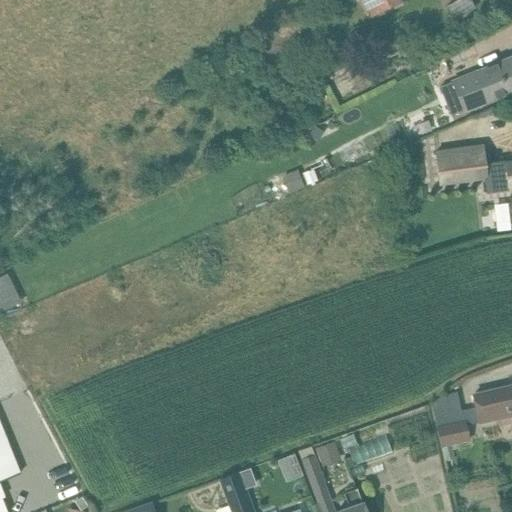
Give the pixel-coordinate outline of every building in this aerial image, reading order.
[(389,9),(385,0),(359,0),(368,19),(389,9)] [(511,57),(452,82),(452,81),(439,87),(451,116),(511,91),(511,57)] [(315,125),(309,134),(317,139),(323,131),(315,125)] [(484,145),(434,150),(439,187),(486,182),(488,181),(486,166),(484,145)] [(488,181),(486,182),(487,191),(508,188),(511,187),(511,162),(505,163),(505,164),(486,166),(488,181)] [(315,167),(303,172),(307,183),(319,179),(315,167)] [(303,187),(297,170),(282,176),(289,192),(303,187)] [(0,397),(21,388),(0,338),(0,397)] [(437,427),(441,447),(469,440),(465,426),(495,419),(494,414),(511,410),(511,377),(510,378),(511,384),(511,386),(473,396),(476,409),(461,412),(463,421),(437,427)] [(5,496),(0,482),(0,481),(20,474),(0,423),(0,511),(6,511),(1,498),(5,496)] [(340,459),(333,442),(314,449),(320,467),(340,459)] [(329,499),(310,448),(299,452),(318,503),(329,499)] [(297,453),(280,460),(289,481),(306,474),(297,453)] [(248,468),(219,479),(230,511),(252,511),(244,488),(254,484),(248,468)] [(349,509),(339,511),(366,511),(363,503),(362,504),(357,489),(351,491),(343,493),(349,509)] [(82,497),(75,502),(81,511),(88,506),(82,497)] [(152,511),(150,503),(124,511),(152,511)]
